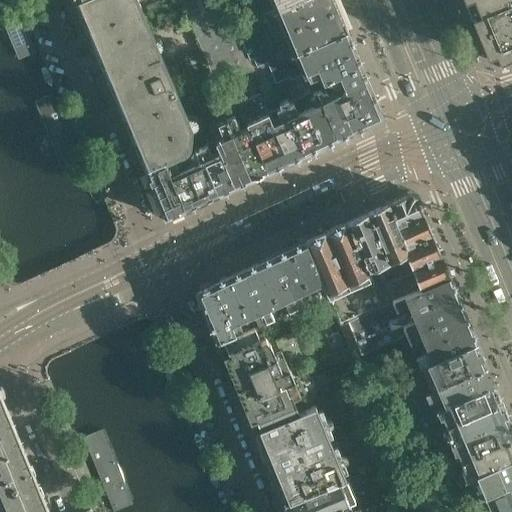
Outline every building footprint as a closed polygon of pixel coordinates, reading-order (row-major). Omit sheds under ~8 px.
[(77,0),(76,1),(107,77),(118,105),(145,169),(164,162),(187,152),(189,146),(191,129),(192,129),(193,129),(193,128),(194,128),(195,128),(196,127),(196,126),(197,126),(197,125),(197,124),(198,124),(198,123),(198,122),(198,121),(197,120),(197,119),(196,119),(196,118),(195,118),(195,117),(194,117),(193,117),(193,116),(192,116),(187,116),(186,117),(164,65),(162,60),(158,50),(159,49),(160,48),(161,48),(161,47),(161,46),(162,45),(162,44),(162,43),(161,43),(161,42),(161,41),(160,40),(159,39),(158,39),(157,38),(156,38),(155,38),(154,38),(153,38),(153,39),(143,14),(141,9),(137,0),(77,0)] [(198,0),(182,0),(190,18),(204,13),(198,0)] [(295,0),(275,9),(247,21),(261,55),(252,59),(257,69),(266,66),(274,86),(293,78),(301,75),(355,52),(334,0),(295,0)] [(271,0),(275,9),(295,0),(271,0)] [(511,0),(463,0),(488,59),(499,63),(511,57),(511,0)] [(190,18),(190,20),(191,21),(191,23),(192,25),(193,26),(195,28),(197,32),(197,35),(198,38),(199,41),(200,44),(201,46),(203,48),(204,48),(206,53),(205,53),(206,56),(206,59),(207,62),(209,64),(210,67),(212,69),(214,74),(214,76),(214,78),(215,80),(216,82),(216,83),(217,85),(228,81),(236,101),(257,93),(248,73),(257,69),(252,59),(237,24),(228,3),(204,13),(190,18)] [(355,52),(301,75),(303,78),(308,76),(310,80),(320,76),(323,83),(327,81),(329,87),(332,87),(333,89),(343,84),(346,91),(368,82),(355,52)] [(343,84),(333,89),(351,132),(379,119),(381,114),(368,82),(346,91),(343,84)] [(319,89),(315,90),(317,94),(336,139),(351,132),(333,89),(332,87),(329,87),(326,87),(324,90),(321,92),(319,89)] [(284,100),(281,102),(304,154),(336,139),(317,94),(312,95),(310,89),(300,93),(287,99),(288,102),(285,103),(284,100)] [(279,108),(265,114),(286,162),(304,154),(281,102),(277,103),(279,108)] [(216,123),(206,127),(216,152),(218,151),(234,186),(249,179),(224,120),(218,104),(209,107),(216,123)] [(237,104),(221,110),(224,120),(241,113),(237,104)] [(265,114),(245,122),(247,127),(266,171),(286,162),(265,114)] [(235,116),(224,120),(249,179),(266,171),(247,127),(240,129),(235,116)] [(203,146),(197,148),(216,194),(234,186),(218,151),(216,152),(211,154),(207,144),(203,146)] [(187,152),(164,162),(184,209),(216,194),(197,148),(187,152)] [(164,162),(145,169),(158,200),(163,214),(165,218),(169,216),(184,209),(164,162)] [(432,235),(416,195),(409,192),(387,203),(405,247),(432,235)] [(407,253),(405,247),(387,203),(365,213),(386,262),(406,253),(407,253)] [(370,269),(386,262),(365,213),(302,242),(323,292),(344,283),(349,293),(327,302),(337,324),(379,306),(372,290),(377,287),(370,269)] [(441,255),(432,235),(405,247),(407,253),(406,253),(412,268),(441,255)] [(323,292),(302,242),(288,248),(306,290),(313,287),(317,295),(323,292)] [(306,290),(288,248),(273,256),(293,305),(302,301),(299,293),(306,290)] [(449,276),(441,255),(412,268),(421,289),(449,276)] [(293,305),(273,256),(257,263),(275,304),(282,300),(286,309),(293,305)] [(275,304),(257,263),(243,269),(265,321),(272,318),(267,307),(275,304)] [(265,321),(243,269),(227,277),(244,316),(252,313),(257,324),(265,321)] [(407,333),(463,309),(449,276),(421,289),(379,306),(337,324),(351,358),(370,349),(407,333)] [(244,316),(227,277),(211,284),(232,334),(241,331),(236,320),(244,316)] [(232,334),(211,284),(199,290),(197,295),(217,341),(232,334)] [(476,341),(463,309),(407,333),(411,342),(422,337),(428,351),(416,357),(420,365),(427,363),(476,341)] [(293,379),(289,368),(281,371),(279,367),(283,365),(284,365),(285,364),(285,363),(284,362),(276,350),(273,351),(268,344),(262,347),(253,325),(241,331),(232,334),(217,341),(254,430),(298,411),(286,382),(293,379)] [(437,386),(485,364),(476,341),(427,363),(420,365),(410,370),(416,385),(394,394),(388,380),(383,382),(365,390),(376,417),(425,395),(438,390),(438,389),(437,386)] [(383,382),(370,349),(351,358),(365,390),(383,382)] [(445,404),(493,383),(485,364),(437,386),(438,389),(438,390),(425,395),(428,403),(441,397),(445,404)] [(452,422),(501,401),(493,383),(445,404),(434,410),(438,418),(449,414),(452,422)] [(0,511),(49,511),(2,396),(0,392),(0,511)] [(449,444),(508,419),(501,401),(452,422),(455,429),(444,434),(449,444)] [(316,403),(298,411),(254,430),(284,504),(338,480),(346,477),(316,403)] [(467,457),(511,437),(511,427),(508,419),(449,444),(452,452),(463,447),(467,457)] [(82,438),(114,511),(122,511),(136,506),(102,429),(82,438)] [(463,480),(468,478),(511,458),(511,437),(467,457),(470,464),(459,469),(463,480)] [(484,495),(511,483),(511,458),(468,478),(476,499),(484,495)] [(327,511),(348,503),(338,480),(284,504),(287,511),(327,511)] [(490,511),(501,511),(511,507),(511,483),(484,495),(490,511)] [(352,511),(349,503),(348,503),(327,511),(352,511)]
